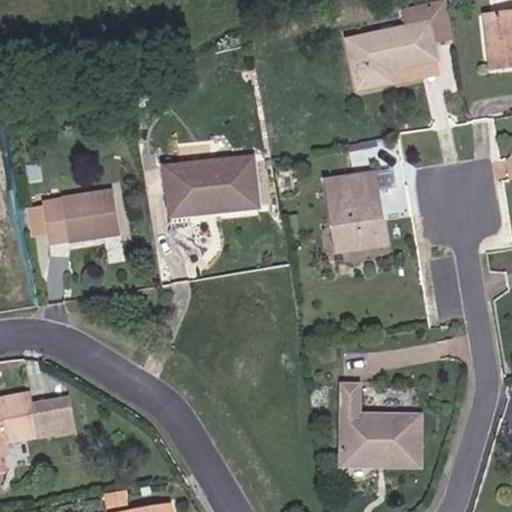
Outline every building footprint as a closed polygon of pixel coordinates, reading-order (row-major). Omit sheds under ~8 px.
[(412,29),(354,40),(364,95),(446,77),(441,48),(458,46),(451,6),(410,15),(412,29)] [(511,14),(491,17),(497,74),(511,71),(511,14)] [(259,157),(169,169),(175,220),(268,212),(259,157)] [(0,169),(0,168),(0,217),(9,215),(0,169)] [(381,175),(329,181),(340,257),(393,250),(381,175)] [(117,193),(49,205),(56,248),(126,238),(117,193)] [(326,229),(329,256),(338,255),(335,228),(326,229)] [(327,381),(341,378),(337,361),(324,363),(327,381)] [(370,386),(346,386),(346,468),(429,471),(430,416),(370,415),(370,386)] [(39,393),(0,401),(0,471),(14,470),(11,448),(47,442),(39,393)] [(133,493),(111,497),(113,511),(179,511),(179,506),(138,511),(133,493)]
